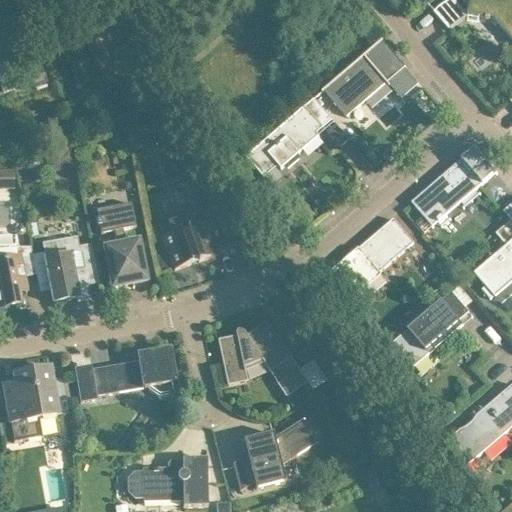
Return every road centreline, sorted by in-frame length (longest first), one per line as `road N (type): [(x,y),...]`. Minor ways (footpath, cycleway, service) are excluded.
road 1 (residential): [(0,347),(188,314),(274,280),(335,238),(478,112)]
road 2 (residential): [(478,112),(380,0)]
